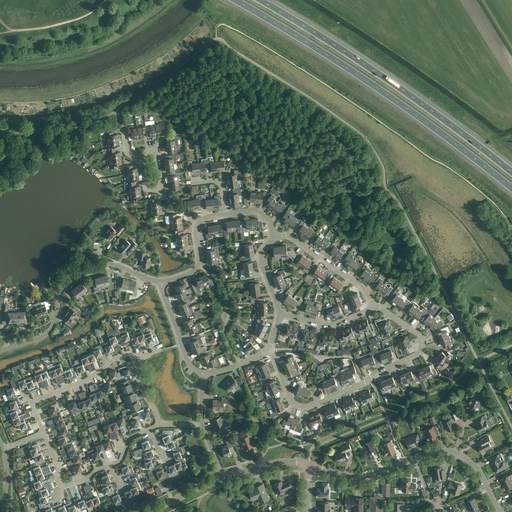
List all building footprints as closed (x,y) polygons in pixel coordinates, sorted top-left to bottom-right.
[(147,110),(139,111),(139,120),(148,120),(147,110)] [(160,125),(154,125),(156,136),(162,135),(161,131),(164,130),(163,123),(160,123),(160,125)] [(142,127),(137,128),(138,138),(144,137),(143,133),(146,133),(145,125),(142,126),(142,127)] [(149,125),(145,125),(146,133),(149,132),(150,137),(156,136),(154,125),(149,126),(149,125)] [(138,138),(137,128),(131,129),(131,127),(127,128),(128,135),(132,135),(132,139),(138,138)] [(105,136),(105,142),(118,140),(118,134),(113,135),(113,131),(106,132),(106,136),(105,136)] [(175,145),(177,145),(178,145),(178,139),(177,136),(171,137),(172,140),(166,141),(166,147),(175,145)] [(108,148),(108,150),(115,150),(115,146),(119,146),(118,140),(105,142),(106,148),(108,148)] [(167,153),(173,152),(174,155),(176,154),(180,154),(179,151),(177,151),(177,149),(178,149),(177,145),(175,145),(166,147),(167,153)] [(116,153),(115,150),(108,150),(108,154),(107,154),(108,159),(109,159),(121,158),(120,152),(116,153)] [(165,165),(173,164),(177,163),(176,158),(176,155),(170,155),(170,158),(164,159),(165,165)] [(205,166),(208,166),(207,160),(207,157),(206,157),(207,159),(201,159),(202,162),(198,163),(199,172),(205,171),(205,166)] [(210,160),(210,157),(207,157),(207,160),(208,166),(208,167),(211,167),(212,172),(218,171),(217,162),(213,162),(213,159),(210,160)] [(122,164),(121,158),(109,159),(110,165),(110,169),(118,167),(117,164),(122,164)] [(193,173),(199,172),(198,163),(191,164),(191,161),(188,161),(189,168),(192,168),(193,173)] [(174,170),(173,164),(165,165),(166,171),(172,170),(172,173),(178,172),(178,169),(174,170)] [(124,170),(125,176),(138,174),(137,168),(133,169),(132,165),(125,166),(126,170),(124,170)] [(234,170),(234,174),(227,175),(228,182),(237,180),(236,177),(238,177),(237,170),(234,170)] [(169,177),(170,183),(178,182),(178,178),(180,178),(179,172),(173,173),(173,176),(169,177)] [(127,181),(124,182),(124,185),(135,183),(134,180),(139,180),(138,174),(125,176),(124,176),(124,180),(128,179),(128,181),(127,181)] [(239,184),(237,184),(237,180),(228,182),(229,188),(232,188),(233,191),(240,190),(240,186),(240,187),(239,184)] [(178,182),(170,183),(171,189),(175,189),(176,192),(182,191),(184,191),(184,185),(181,185),(179,186),(178,182)] [(135,186),(135,183),(124,185),(125,189),(128,188),(129,193),(130,193),(140,192),(140,186),(135,186)] [(250,201),(256,202),(257,193),(251,192),(251,190),(249,189),(248,195),(251,196),(250,201)] [(291,189),(283,201),(288,204),(296,192),(291,189)] [(229,194),(230,201),(238,200),(238,196),(241,195),(240,190),(233,191),(233,194),(229,194)] [(263,193),(257,193),(256,202),(262,202),(263,197),(266,198),(267,191),(264,191),(263,193)] [(141,197),(140,192),(130,193),(131,199),(130,199),(130,202),(137,201),(137,198),(141,197)] [(214,196),(214,199),(211,199),(212,208),(219,207),(218,201),(221,201),(219,193),(217,194),(217,196),(214,196)] [(199,202),(202,201),(202,197),(201,195),(196,196),(197,199),(193,200),(194,209),(200,208),(199,202)] [(267,205),(272,209),(277,202),(275,200),(276,198),(272,195),(268,199),(270,201),(267,205)] [(188,210),(194,209),(193,200),(189,200),(189,197),(183,198),(184,204),(187,203),(188,210)] [(205,197),(202,197),(202,201),(202,203),(205,203),(206,209),(212,208),(211,199),(205,200),(205,197)] [(150,203),(151,208),(161,207),(160,201),(156,202),(156,199),(148,200),(149,203),(150,203)] [(239,203),(238,200),(230,201),(230,207),(235,207),(235,210),(243,209),(242,203),(239,203)] [(280,204),(277,202),(272,209),(277,213),(280,209),(282,211),(286,206),(282,203),(280,204)] [(162,213),(161,207),(151,208),(152,214),(150,214),(151,218),(158,217),(158,213),(162,213)] [(283,222),(287,225),(294,215),(290,212),(291,211),(288,209),(285,214),(287,216),(283,222)] [(171,218),(171,224),(182,223),(181,217),(177,217),(176,214),(169,215),(169,219),(171,218)] [(300,217),(298,218),(294,215),(287,225),(292,228),(296,222),(298,223),(302,218),(300,217)] [(249,232),(249,231),(253,230),(252,228),(251,219),(245,220),(246,226),(243,227),(244,232),(249,232)] [(257,219),(251,219),(252,228),(253,230),(256,230),(257,231),(262,230),(261,224),(258,224),(257,219)] [(239,220),(232,221),(234,230),(237,229),(238,233),(244,232),(243,227),(243,226),(240,226),(239,220)] [(227,228),(224,229),(225,234),(225,235),(230,234),(230,230),(234,230),(232,221),(226,222),(227,228)] [(298,232),(303,236),(308,228),(303,225),(304,223),(302,221),(297,228),(299,230),(298,232)] [(325,221),(321,226),(325,229),(329,223),(325,221)] [(172,230),(171,230),(171,233),(179,232),(178,229),(182,228),(182,223),(171,224),(172,230)] [(104,234),(111,240),(116,233),(119,236),(123,231),(119,227),(116,231),(109,225),(106,230),(106,231),(104,234)] [(220,225),(214,226),(215,233),(219,233),(219,235),(225,234),(224,229),(224,228),(221,229),(220,225)] [(211,234),(215,233),(214,226),(207,227),(208,230),(205,231),(206,238),(212,237),(211,234)] [(316,233),(313,231),(314,230),(309,226),(308,228),(303,236),(307,239),(309,237),(311,238),(316,233)] [(182,235),(181,232),(179,232),(171,233),(174,233),(174,236),(175,236),(176,242),(187,240),(186,234),(182,235)] [(313,243),(318,247),(323,239),(319,236),(319,235),(317,233),(312,239),(315,241),(313,243)] [(328,242),(323,239),(318,247),(323,250),(324,248),(327,249),(331,243),(328,242)] [(118,249),(124,254),(129,248),(133,251),(138,245),(132,240),(129,243),(125,240),(118,249)] [(187,246),(187,240),(176,242),(177,247),(176,247),(176,251),(184,250),(183,247),(187,246)] [(241,245),(241,251),(253,249),(252,244),(246,244),(246,241),(238,242),(239,245),(241,245)] [(329,253),(334,257),(339,249),(335,246),(335,245),(333,243),(329,249),(331,251),(329,253)] [(286,245),(280,246),(281,257),(288,256),(293,259),(297,254),(291,250),(287,251),(286,245)] [(206,251),(207,257),(215,256),(218,255),(217,246),(211,247),(212,250),(206,251)] [(278,260),(278,257),(281,257),(280,246),(274,247),(275,254),(272,255),(273,261),(276,260),(276,261),(278,260)] [(245,251),(245,253),(241,254),(242,257),(239,257),(240,260),(248,259),(248,256),(254,255),(253,249),(241,251),(245,251)] [(344,253),(339,249),(334,257),(339,260),(341,258),(343,259),(347,254),(345,252),(344,253)] [(142,260),(141,266),(149,268),(151,258),(144,257),(145,253),(140,252),(139,259),(142,260)] [(344,265),(349,268),(356,258),(354,256),(349,253),(345,258),(348,260),(344,265)] [(220,264),(219,259),(220,259),(220,255),(215,256),(207,257),(208,263),(213,262),(214,265),(220,264)] [(297,258),(293,264),(297,268),(298,266),(299,265),(301,267),(307,259),(302,256),(299,260),(297,258)] [(360,264),(355,260),(357,258),(356,258),(349,268),(354,272),(357,267),(360,269),(364,263),(361,261),(360,264)] [(312,262),(307,259),(301,267),(304,268),(303,270),(307,273),(311,268),(308,267),(312,262)] [(243,263),(244,269),(252,268),(251,262),(245,263),(245,260),(239,261),(239,264),(243,263)] [(314,276),(317,278),(323,270),(318,266),(315,271),(312,269),(309,274),(312,276),(313,277),(314,276)] [(360,276),(365,280),(370,272),(371,270),(367,267),(366,268),(363,266),(359,272),(362,274),(360,276)] [(253,275),(252,268),(244,269),(245,276),(240,276),(241,279),(247,278),(247,275),(253,275)] [(273,277),(276,283),(283,279),(282,276),(286,275),(283,270),(278,272),(279,275),(273,277)] [(327,273),(323,270),(317,278),(320,279),(318,281),(323,284),(326,279),(324,278),(327,273)] [(375,275),(370,272),(365,280),(369,283),(371,280),(374,282),(378,276),(375,274),(375,275)] [(207,274),(201,277),(204,285),(210,283),(211,286),(214,285),(212,279),(209,280),(207,274)] [(107,275),(101,277),(104,288),(107,287),(108,290),(114,288),(112,280),(109,281),(107,275)] [(95,292),(101,291),(100,289),(104,288),(101,277),(95,278),(95,280),(92,281),(95,292)] [(198,285),(195,286),(197,290),(198,292),(201,291),(199,287),(204,285),(201,277),(195,279),(198,285)] [(330,287),(333,289),(338,281),(334,277),(330,282),(328,280),(324,285),(327,287),(329,288),(330,287)] [(374,289),(379,292),(384,285),(382,283),(383,281),(379,277),(378,279),(373,284),(376,286),(374,289)] [(121,287),(127,289),(129,280),(123,278),(121,284),(118,283),(116,292),(119,292),(121,287)] [(289,284),(288,284),(286,278),(283,279),(276,283),(278,288),(283,286),(284,289),(290,286),(289,284)] [(136,282),(129,280),(127,289),(133,290),(132,296),(135,296),(137,288),(134,287),(136,282)] [(246,287),(250,287),(250,290),(259,289),(259,282),(252,283),(252,280),(246,281),(246,284),(246,287)] [(343,284),(338,281),(333,289),(337,292),(336,293),(338,295),(342,290),(340,288),(343,284)] [(82,283),(76,287),(82,294),(85,291),(87,294),(91,290),(87,284),(84,286),(82,283)] [(184,284),(175,288),(174,288),(174,289),(176,294),(184,291),(186,290),(185,287),(187,286),(186,283),(184,284)] [(389,288),(384,285),(379,292),(384,295),(385,293),(388,295),(393,288),(390,286),(389,288)] [(70,294),(72,296),(76,302),(81,298),(79,296),(82,294),(76,287),(71,291),(73,292),(70,294)] [(391,296),(393,298),(391,301),(396,305),(402,298),(399,295),(400,294),(398,292),(400,290),(397,288),(391,296)] [(247,299),(251,299),(254,298),(254,296),(260,295),(259,289),(250,290),(251,296),(246,297),(247,299)] [(284,301),(288,305),(293,298),(289,295),(291,292),(288,290),(285,295),(287,296),(284,301)] [(176,294),(178,300),(184,297),(185,300),(188,298),(191,297),(190,295),(186,296),(184,291),(176,294)] [(347,300),(348,299),(349,302),(359,298),(357,293),(352,295),(351,292),(345,294),(347,300)] [(405,300),(402,298),(396,305),(401,309),(404,305),(407,307),(408,305),(411,302),(410,302),(412,300),(407,297),(405,300)] [(178,306),(180,311),(192,307),(191,306),(189,308),(187,304),(190,303),(188,298),(185,300),(183,301),(184,303),(178,306)] [(255,298),(255,303),(255,304),(257,304),(257,308),(267,308),(267,302),(261,302),(261,298),(255,298)] [(298,302),(293,298),(288,305),(293,308),(297,304),(299,305),(303,300),(300,299),(298,302)] [(350,309),(351,309),(351,311),(357,309),(356,306),(362,304),(359,298),(349,302),(350,305),(349,305),(350,309)] [(38,304),(39,307),(42,315),(48,313),(46,310),(49,309),(48,306),(51,305),(49,300),(41,303),(40,302),(38,302),(38,304)] [(305,312),(311,314),(313,305),(313,306),(314,302),(305,300),(304,305),(306,306),(305,312)] [(407,311),(412,315),(418,308),(415,305),(416,304),(412,300),(410,302),(411,302),(408,305),(410,307),(407,311)] [(339,306),(333,308),(336,316),(342,313),(340,308),(342,307),(340,301),(337,302),(339,306)] [(316,306),(313,306),(313,305),(311,314),(316,315),(318,309),(321,310),(322,304),(317,303),(316,306)] [(29,306),(31,312),(34,311),(36,317),(42,315),(39,307),(36,308),(34,304),(29,306)] [(323,313),(326,314),(328,312),(331,318),(336,316),(333,308),(332,305),(326,307),(324,308),(323,313)] [(70,307),(66,313),(74,318),(76,315),(78,317),(81,312),(74,306),(72,309),(70,307)] [(183,317),(194,312),(192,307),(180,311),(183,317)] [(421,310),(418,308),(412,315),(417,319),(421,315),(423,317),(425,315),(424,315),(428,310),(424,307),(421,310)] [(424,321),(429,325),(435,318),(431,316),(433,314),(435,311),(431,307),(428,310),(424,315),(425,315),(427,317),(424,321)] [(253,318),(255,318),(262,318),(262,315),(267,314),(267,308),(257,308),(257,312),(255,312),(255,315),(253,315),(253,318)] [(12,311),(11,312),(6,312),(6,322),(11,322),(12,324),(16,324),(15,311),(12,311)] [(19,311),(15,311),(16,324),(16,322),(22,322),(22,323),(27,323),(27,318),(25,318),(25,311),(20,312),(19,311)] [(66,313),(63,318),(66,321),(65,323),(72,328),(75,324),(71,321),(74,318),(66,313)] [(154,326),(153,323),(151,318),(147,320),(150,325),(152,330),(155,328),(154,326)] [(255,323),(258,324),(256,328),(265,331),(267,326),(262,323),(262,322),(264,322),(264,319),(257,318),(256,321),(255,323)] [(438,320),(435,318),(429,325),(434,329),(437,325),(440,327),(444,322),(439,319),(438,320)] [(185,328),(187,328),(194,325),(191,319),(183,323),(185,328)] [(367,320),(361,322),(365,332),(371,330),(371,332),(374,331),(372,325),(369,326),(367,320)] [(380,326),(381,330),(391,326),(389,320),(383,323),(382,320),(375,322),(376,325),(377,325),(378,327),(380,326)] [(358,330),(356,331),(358,337),(361,336),(360,334),(365,332),(361,322),(356,325),(358,330)] [(202,331),(200,326),(199,323),(194,325),(187,328),(189,333),(195,331),(197,333),(200,332),(202,331)] [(108,333),(104,325),(99,328),(103,336),(108,333)] [(285,335),(291,336),(293,326),(288,325),(286,330),(283,329),(282,336),(284,336),(285,335)] [(296,339),(298,340),(300,335),(300,334),(297,333),(299,328),(293,326),(291,336),(296,338),(296,339)] [(393,331),(391,326),(381,330),(383,335),(382,336),(383,338),(389,336),(388,333),(393,331)] [(438,334),(440,340),(449,336),(448,333),(450,332),(448,326),(442,329),(443,332),(438,334)] [(349,339),(350,339),(350,340),(358,337),(356,331),(353,332),(351,327),(345,329),(349,339)] [(262,337),(265,331),(256,328),(255,331),(252,330),(249,335),(255,340),(257,337),(255,336),(256,334),(262,337)] [(342,344),(345,343),(347,342),(346,340),(349,339),(345,329),(340,331),(342,337),(339,338),(342,344)] [(127,333),(126,330),(120,332),(121,336),(122,339),(120,340),(122,346),(128,343),(127,340),(130,339),(127,333)] [(304,341),(307,342),(310,332),(304,330),(303,336),(300,335),(298,340),(298,341),(303,343),(304,341)] [(136,333),(137,336),(142,350),(146,349),(142,341),(145,340),(143,334),(142,331),(136,333)] [(108,336),(109,338),(109,339),(110,342),(111,344),(117,342),(116,339),(119,338),(116,332),(108,336)] [(153,338),(152,335),(150,332),(144,335),(145,338),(148,344),(151,343),(152,345),(158,343),(155,337),(153,338)] [(307,342),(311,343),(310,345),(315,346),(317,340),(314,339),(316,333),(310,332),(307,342)] [(324,344),(328,344),(328,334),(322,334),(322,340),(319,340),(319,346),(322,346),(324,346),(324,344)] [(333,347),(336,347),(337,340),(334,340),(334,334),(328,334),(328,344),(331,345),(331,347),(333,347)] [(402,334),(395,337),(396,340),(398,339),(400,345),(410,341),(407,335),(404,337),(402,334)] [(189,343),(191,348),(200,345),(203,343),(199,335),(194,338),(195,340),(189,343)] [(139,351),(142,350),(137,336),(131,339),(133,345),(136,344),(139,351)] [(450,340),(449,336),(440,340),(443,346),(448,344),(449,347),(455,345),(453,339),(450,340)] [(245,343),(251,351),(255,348),(253,346),(256,344),(251,337),(248,339),(247,339),(244,341),(245,343)] [(401,351),(402,353),(402,355),(408,353),(406,348),(412,346),(410,341),(400,345),(401,348),(399,349),(400,351),(401,351)] [(110,342),(107,343),(101,345),(103,351),(106,350),(107,353),(114,350),(111,344),(110,342)] [(247,354),(251,351),(245,343),(240,347),(239,346),(238,344),(236,345),(243,354),(245,352),(247,354)] [(101,352),(103,351),(101,345),(95,348),(96,350),(93,352),(95,358),(102,355),(101,352)] [(201,348),(200,345),(191,348),(194,354),(200,351),(201,354),(205,352),(206,352),(207,352),(204,346),(201,348)] [(389,347),(390,347),(384,349),(389,360),(394,358),(392,352),(395,351),(392,345),(389,347)] [(384,349),(378,351),(377,348),(374,350),(375,352),(378,358),(381,357),(383,362),(389,360),(384,349)] [(208,351),(207,352),(206,352),(205,352),(206,355),(200,357),(202,363),(206,361),(211,359),(214,358),(212,353),(213,352),(212,349),(208,351)] [(365,354),(367,358),(370,365),(376,363),(373,358),(376,356),(374,351),(371,352),(365,354)] [(442,352),(438,357),(446,362),(448,359),(450,360),(453,355),(448,352),(446,355),(442,352)] [(93,354),(87,357),(92,370),(96,369),(93,361),(95,360),(93,354)] [(361,360),(360,357),(359,354),(356,355),(357,358),(360,363),(362,362),(364,368),(370,365),(367,358),(361,360)] [(221,365),(217,356),(214,358),(211,359),(206,361),(209,367),(213,365),(214,366),(215,367),(221,365)] [(295,361),(293,356),(287,358),(288,361),(283,363),(286,369),(294,366),(297,364),(296,361),(295,361)] [(87,357),(81,359),(83,365),(86,364),(89,371),(92,370),(87,357)] [(438,357),(435,362),(439,365),(437,368),(442,371),(446,367),(444,365),(446,362),(438,357)] [(72,365),(73,368),(74,371),(77,370),(78,373),(84,370),(80,359),(74,361),(75,364),(72,365)] [(250,369),(254,368),(257,367),(259,372),(268,369),(265,363),(260,365),(259,363),(249,367),(250,369)] [(60,364),(54,366),(60,383),(64,382),(61,374),(63,373),(61,367),(60,364)] [(299,371),(298,369),(299,368),(297,364),(294,366),(286,369),(288,375),(293,373),(294,376),(300,374),(300,373),(302,372),(301,370),(299,371)] [(430,365),(424,368),(427,376),(431,375),(432,377),(437,375),(435,369),(432,370),(430,365)] [(48,369),(49,372),(51,378),(54,377),(57,384),(60,383),(54,366),(48,369)] [(119,372),(121,375),(124,374),(125,377),(131,374),(129,368),(126,369),(125,366),(118,369),(119,372)] [(349,370),(346,372),(349,381),(355,378),(353,373),(356,372),(354,366),(348,368),(349,370)] [(42,368),(39,369),(46,387),(49,386),(46,378),(49,377),(46,371),(43,372),(42,368)] [(74,371),(73,368),(64,371),(67,378),(70,376),(71,379),(77,377),(74,371)] [(420,375),(417,377),(419,380),(418,380),(419,382),(425,380),(424,378),(427,376),(424,368),(418,371),(420,375)] [(35,371),(36,375),(34,376),(37,382),(40,381),(43,389),(46,387),(39,369),(35,371)] [(268,369),(259,372),(256,373),(260,381),(265,379),(264,376),(270,374),(268,369)] [(109,373),(112,379),(115,378),(116,381),(122,378),(121,375),(119,372),(117,373),(115,370),(109,373)] [(341,371),(336,374),(338,379),(341,378),(343,383),(349,381),(346,372),(342,373),(341,371)] [(411,371),(405,374),(409,382),(413,381),(413,383),(418,380),(419,380),(417,377),(416,374),(413,376),(411,371)] [(331,378),(328,379),(331,388),(337,385),(335,381),(338,379),(336,374),(331,376),(331,378)] [(401,388),(402,390),(406,389),(405,387),(406,386),(405,384),(409,382),(405,374),(399,376),(401,381),(399,382),(400,386),(401,388)] [(24,379),(27,385),(28,389),(31,388),(32,390),(38,388),(36,382),(33,383),(30,377),(24,379)] [(232,377),(223,385),(229,392),(235,386),(235,387),(237,385),(242,383),(240,377),(234,379),(232,377)] [(393,377),(387,379),(391,388),(394,386),(395,388),(400,386),(399,382),(398,380),(395,382),(393,377)] [(21,388),(27,385),(24,379),(21,380),(20,378),(14,380),(17,386),(19,385),(21,388)] [(321,388),(324,387),(326,390),(331,388),(328,379),(324,381),(323,379),(318,381),(321,388)] [(391,388),(387,379),(381,382),(383,387),(380,388),(383,394),(388,391),(387,389),(391,388)] [(120,383),(124,392),(130,390),(132,389),(130,383),(128,384),(127,380),(120,383)] [(265,384),(267,389),(276,386),(273,380),(268,383),(267,380),(260,383),(261,385),(265,384)] [(298,397),(301,398),(305,387),(302,386),(303,383),(297,381),(295,387),(298,388),(296,393),(298,394),(297,396),(298,397)] [(95,384),(92,385),(98,399),(103,396),(101,390),(98,391),(95,384)] [(101,390),(103,396),(110,394),(109,391),(112,390),(109,384),(103,386),(104,389),(101,390)] [(89,395),(90,398),(91,401),(98,399),(92,385),(89,386),(92,394),(89,395)] [(278,391),(276,386),(267,389),(270,395),(266,396),(267,399),(274,396),(272,394),(278,391)] [(306,399),(306,397),(308,398),(310,393),(313,394),(315,388),(310,386),(309,388),(305,387),(301,398),(304,399),(306,399)] [(4,395),(5,394),(8,400),(11,399),(14,398),(13,395),(15,394),(13,388),(7,390),(7,389),(2,391),(4,395)] [(131,393),(130,390),(124,392),(128,402),(133,399),(136,398),(133,392),(131,393)] [(369,390),(364,392),(368,401),(377,398),(375,392),(370,393),(369,390)] [(84,391),(81,393),(87,406),(93,404),(91,401),(90,398),(87,399),(84,391)] [(364,403),(368,401),(364,392),(360,394),(362,397),(357,399),(360,405),(361,407),(365,405),(364,403)] [(81,409),(82,411),(88,409),(87,406),(81,393),(78,394),(81,401),(78,402),(81,409)] [(9,403),(12,409),(18,406),(16,404),(19,402),(17,396),(14,398),(11,399),(12,402),(9,403)] [(221,401),(213,400),(212,410),(217,410),(217,411),(223,411),(223,403),(228,403),(228,398),(222,397),(221,401)] [(352,397),(347,399),(351,408),(360,405),(357,399),(353,401),(352,397)] [(269,403),(271,408),(282,404),(280,398),(273,401),(272,398),(266,401),(267,404),(269,403)] [(480,410),(486,407),(488,406),(485,399),(479,402),(477,398),(470,400),(469,403),(472,409),(478,407),(480,410)] [(135,403),(133,399),(128,402),(132,411),(140,407),(137,402),(135,403)] [(344,404),(340,406),(344,414),(346,413),(346,411),(351,408),(347,399),(343,401),(344,404)] [(72,412),(81,409),(78,402),(75,404),(74,401),(68,403),(72,412)] [(57,414),(60,412),(58,409),(56,403),(50,406),(51,408),(48,410),(50,416),(53,415),(57,414)] [(271,408),(273,413),(270,414),(271,418),(279,415),(277,411),(284,409),(282,404),(271,408)] [(334,415),(340,413),(340,415),(344,414),(340,406),(336,408),(335,404),(330,406),(334,415)] [(10,413),(12,419),(18,417),(17,414),(20,413),(18,406),(12,409),(9,410),(5,412),(6,415),(10,413)] [(326,419),(334,415),(330,406),(326,408),(327,411),(323,413),(326,419)] [(141,421),(143,419),(150,417),(147,411),(144,412),(143,409),(137,411),(138,415),(139,418),(141,421)] [(29,412),(26,413),(18,417),(12,419),(15,425),(18,424),(21,423),(20,420),(30,416),(29,412)] [(60,412),(57,414),(53,415),(55,418),(47,421),(49,425),(62,419),(60,412)] [(319,413),(314,415),(318,423),(323,421),(325,425),(327,424),(325,418),(322,419),(319,413)] [(286,424),(291,427),(295,416),(290,414),(287,420),(285,419),(282,425),(285,426),(286,424)] [(116,420),(122,434),(125,433),(122,425),(125,424),(121,415),(120,415),(119,419),(116,420)] [(139,418),(138,415),(132,417),(133,420),(130,422),(133,428),(139,425),(138,422),(141,421),(139,418)] [(314,415),(309,417),(312,423),(309,424),(312,430),(314,429),(313,425),(318,423),(314,415)] [(480,431),(489,427),(492,425),(489,419),(487,420),(485,415),(476,419),(478,422),(479,424),(477,425),(480,431)] [(295,416),(291,427),(290,428),(299,432),(302,425),(298,423),(299,422),(300,418),(295,416)] [(213,428),(216,434),(229,429),(226,422),(222,424),(220,418),(213,421),(216,427),(213,428)] [(446,418),(439,421),(442,428),(446,427),(448,431),(455,429),(453,425),(454,424),(454,422),(453,422),(452,422),(451,419),(447,421),(446,418)] [(58,425),(59,428),(65,426),(62,419),(49,425),(50,428),(58,425)] [(24,421),(21,423),(18,424),(21,430),(24,429),(25,431),(31,429),(28,423),(25,424),(24,421)] [(116,422),(109,424),(115,438),(118,437),(115,430),(118,428),(116,422)] [(109,424),(103,427),(105,434),(109,432),(112,440),(115,438),(109,424)] [(429,437),(430,441),(436,439),(434,435),(436,434),(436,435),(439,434),(436,425),(426,430),(429,437)] [(60,431),(61,434),(66,433),(68,432),(65,426),(59,428),(51,431),(53,434),(60,431)] [(165,443),(166,443),(171,441),(168,435),(170,434),(170,431),(171,431),(171,430),(162,430),(162,431),(163,431),(163,433),(158,436),(161,442),(164,440),(165,443)] [(245,437),(241,439),(243,444),(242,445),(244,450),(252,446),(249,439),(252,438),(249,430),(244,432),(245,437)] [(61,446),(63,445),(70,442),(66,433),(61,434),(60,435),(61,438),(58,439),(61,446)] [(417,434),(406,439),(407,442),(405,442),(408,449),(419,445),(417,440),(419,439),(417,434)] [(481,443),(478,445),(481,453),(491,447),(489,443),(491,442),(488,436),(480,440),(481,443)] [(221,448),(225,458),(231,455),(228,448),(234,446),(231,439),(225,441),(227,445),(221,448)] [(59,450),(61,453),(74,448),(77,447),(74,440),(72,441),(70,442),(63,445),(64,448),(59,450)] [(172,440),(171,441),(166,443),(169,449),(172,447),(173,450),(175,450),(179,448),(176,442),(173,443),(172,440)] [(108,441),(102,444),(108,458),(111,456),(108,449),(111,447),(108,441)] [(139,445),(140,449),(133,452),(135,456),(142,453),(145,452),(148,451),(147,448),(150,447),(148,441),(140,444),(139,445)] [(384,456),(388,455),(395,452),(391,441),(383,445),(385,449),(382,451),(384,456)] [(95,447),(98,453),(101,452),(104,459),(108,458),(102,444),(101,442),(95,444),(96,446),(95,447)] [(364,459),(368,457),(369,458),(369,459),(370,459),(371,459),(372,459),(373,459),(373,458),(373,457),(373,456),(373,455),(371,449),(374,448),(371,442),(365,444),(367,449),(360,452),(364,459)] [(30,450),(32,456),(35,455),(38,454),(37,451),(40,450),(38,444),(31,446),(33,449),(30,450)] [(342,452),(335,455),(338,462),(348,458),(345,452),(351,450),(349,444),(340,448),(342,452)] [(181,447),(179,448),(175,450),(176,452),(173,454),(176,460),(182,457),(180,454),(183,453),(181,447)] [(71,457),(72,456),(77,454),(74,448),(61,453),(62,457),(69,454),(71,457)] [(94,460),(100,458),(97,451),(94,452),(93,450),(87,452),(89,458),(92,457),(94,460)] [(151,450),(148,451),(145,452),(147,455),(144,456),(146,462),(151,460),(152,460),(151,457),(154,456),(151,450)] [(33,466),(36,465),(45,462),(41,453),(38,454),(35,455),(36,458),(34,459),(35,462),(32,464),(33,466)] [(66,462),(68,466),(75,463),(82,460),(79,453),(77,454),(72,456),(71,457),(70,457),(70,458),(69,458),(70,460),(71,460),(66,462)] [(505,464),(504,460),(500,454),(497,456),(495,457),(490,459),(491,462),(495,469),(494,469),(496,472),(506,468),(504,464),(505,464)] [(174,464),(174,465),(176,470),(183,467),(183,468),(187,467),(185,463),(184,463),(182,457),(176,460),(177,463),(174,464)] [(75,463),(76,465),(73,467),(76,473),(82,471),(81,467),(83,466),(83,464),(85,463),(84,459),(82,460),(75,463)] [(146,462),(145,463),(142,464),(144,469),(146,469),(150,468),(151,470),(157,468),(155,462),(152,463),(151,460),(146,462)] [(178,474),(177,471),(176,470),(174,465),(168,467),(169,470),(166,471),(169,477),(178,474)] [(39,466),(33,469),(31,469),(33,475),(50,469),(48,466),(40,469),(39,466)] [(128,477),(131,475),(134,474),(132,468),(129,469),(128,466),(122,469),(124,475),(127,474),(128,477)] [(445,481),(444,479),(446,479),(445,470),(441,471),(441,468),(434,469),(436,479),(435,480),(435,482),(437,484),(442,483),(443,481),(445,481)] [(51,472),(50,469),(33,475),(32,476),(35,482),(38,481),(39,480),(44,478),(43,475),(51,472)] [(505,477),(500,480),(502,485),(503,484),(506,490),(511,486),(511,480),(510,477),(511,476),(511,469),(503,474),(505,477)] [(169,477),(166,471),(164,473),(163,470),(156,472),(160,481),(169,477)] [(137,473),(134,474),(131,475),(132,478),(129,479),(132,485),(138,483),(141,482),(137,473)] [(102,488),(107,486),(108,485),(107,483),(110,481),(108,475),(102,478),(103,481),(100,482),(102,488)] [(410,484),(410,481),(410,480),(410,479),(407,479),(406,480),(406,481),(402,481),(402,491),(410,492),(410,490),(416,490),(416,484),(410,484)] [(33,490),(39,487),(48,484),(49,483),(48,480),(41,483),(39,480),(38,481),(35,482),(33,483),(31,484),(33,490)] [(281,481),(274,484),(278,494),(285,491),(285,490),(291,487),(289,482),(283,484),(281,481)] [(454,483),(449,482),(448,488),(452,489),(451,492),(459,495),(462,485),(454,482),(454,483)] [(50,483),(49,483),(48,484),(39,487),(40,490),(43,496),(45,495),(49,494),(48,491),(53,489),(51,483),(50,483)] [(130,490),(133,495),(139,493),(138,490),(141,489),(138,483),(132,485),(133,488),(130,490)] [(318,489),(318,497),(328,497),(329,489),(327,489),(328,483),(322,483),(321,487),(322,487),(322,489),(318,489)] [(253,500),(257,499),(258,498),(260,503),(262,502),(269,499),(263,484),(253,488),(254,489),(249,491),(253,500)] [(109,489),(107,486),(102,488),(101,488),(104,494),(107,493),(108,496),(114,494),(112,488),(109,489)] [(91,489),(88,491),(90,496),(94,505),(100,502),(95,491),(94,491),(93,489),(91,490),(91,489)] [(125,503),(131,500),(130,498),(133,496),(133,495),(130,490),(124,493),(125,496),(123,497),(125,502),(125,503)] [(83,496),(88,507),(94,505),(90,496),(88,491),(85,492),(86,495),(83,496)] [(112,497),(116,506),(125,502),(123,497),(122,496),(119,497),(118,494),(112,497)] [(37,502),(40,508),(44,506),(46,506),(45,503),(47,501),(45,495),(43,496),(39,498),(40,501),(37,502)] [(460,500),(462,504),(464,503),(466,507),(468,506),(470,511),(472,511),(479,509),(474,498),(468,501),(467,497),(460,500)] [(80,508),(81,509),(83,510),(86,509),(86,507),(86,506),(83,500),(81,501),(79,498),(73,500),(76,507),(79,505),(80,508)] [(345,506),(346,506),(346,507),(346,508),(347,508),(347,509),(348,509),(348,510),(349,511),(350,511),(351,511),(352,511),(355,511),(354,511),(362,511),(363,498),(355,498),(355,500),(352,500),(352,499),(346,498),(345,506)] [(371,498),(370,511),(369,511),(381,511),(381,505),(382,505),(382,498),(371,498)] [(70,503),(64,506),(67,511),(70,511),(73,511),(77,511),(74,505),(71,506),(70,503)] [(322,508),(322,509),(318,509),(318,511),(329,511),(329,510),(328,510),(329,504),(322,503),(322,508)]
